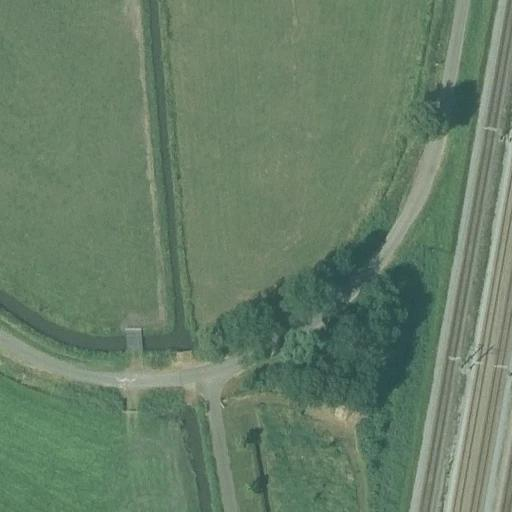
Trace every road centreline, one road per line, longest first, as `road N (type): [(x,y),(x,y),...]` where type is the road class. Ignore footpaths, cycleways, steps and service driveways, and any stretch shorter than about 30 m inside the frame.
road 1 (unclassified): [(0,339),(57,368),(135,381),(224,371),(314,321),(358,282),(418,195),(438,134),(461,0)]
road 2 (track): [(177,511),(172,488),(133,433),(133,329)]
